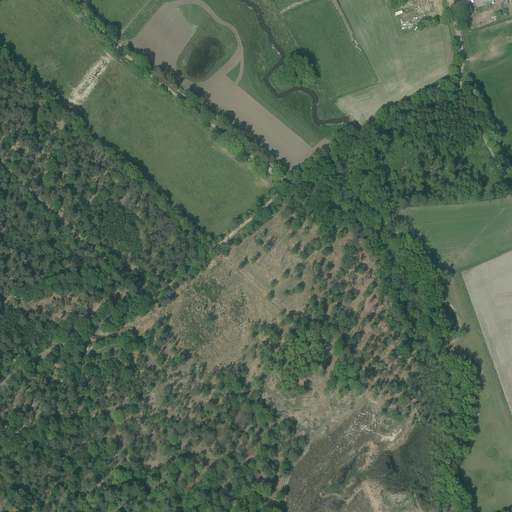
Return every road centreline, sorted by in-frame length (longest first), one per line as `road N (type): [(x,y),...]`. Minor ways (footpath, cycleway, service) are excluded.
road 1 (track): [(0,386),(15,370),(152,297),(294,184)]
road 2 (track): [(289,188),(120,51),(71,0)]
road 3 (track): [(0,438),(235,382)]
road 4 (track): [(294,184),(355,134),(457,74)]
